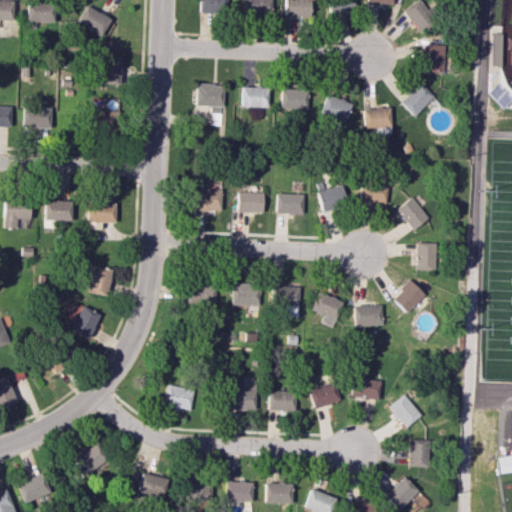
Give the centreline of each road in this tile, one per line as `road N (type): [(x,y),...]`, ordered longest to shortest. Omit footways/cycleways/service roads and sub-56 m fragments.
road 1 (residential): [(352,449),(150,436),(91,392)]
road 2 (residential): [(91,392),(114,365),(141,304),(152,167)]
road 3 (residential): [(372,55),(157,46)]
road 4 (residential): [(363,254),(149,242)]
road 5 (residential): [(152,167),(158,0)]
road 6 (residential): [(0,160),(152,167)]
